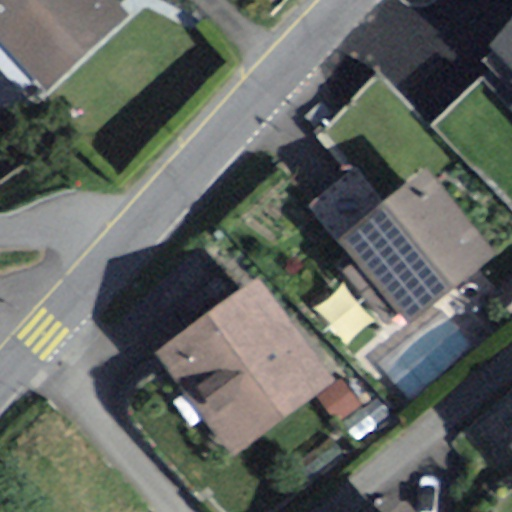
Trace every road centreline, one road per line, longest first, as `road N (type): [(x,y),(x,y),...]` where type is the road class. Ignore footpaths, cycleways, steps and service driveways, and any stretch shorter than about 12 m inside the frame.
road 1 (tertiary): [(37,345),(348,0)]
road 2 (residential): [(338,511),(511,357)]
road 3 (residential): [(37,345),(182,511)]
